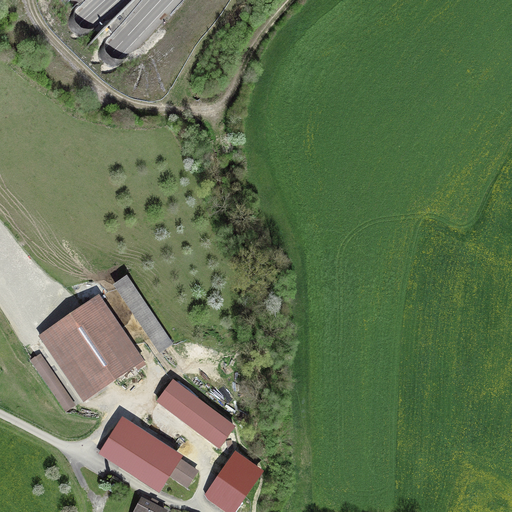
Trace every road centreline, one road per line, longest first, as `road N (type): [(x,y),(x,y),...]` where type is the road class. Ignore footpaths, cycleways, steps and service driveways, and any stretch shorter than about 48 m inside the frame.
road 1 (track): [(255,511),(260,462),(236,427),(173,373),(135,321)]
road 2 (track): [(215,110),(163,111),(113,97),(40,26),(29,0)]
road 3 (track): [(0,414),(198,511)]
road 4 (motorway): [(0,165),(134,28)]
road 5 (motorway): [(104,0),(0,93)]
road 6 (track): [(215,110),(232,97),(253,45),(292,0)]
road 7 (track): [(173,111),(203,42),(236,0)]
